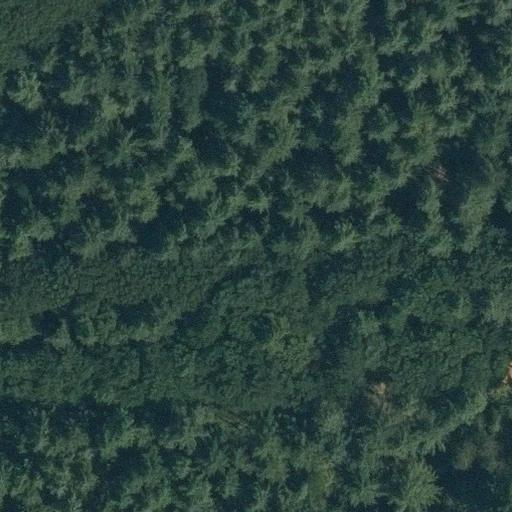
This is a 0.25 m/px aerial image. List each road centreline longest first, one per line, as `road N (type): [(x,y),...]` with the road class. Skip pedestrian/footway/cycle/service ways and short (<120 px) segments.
road 1 (track): [(0,281),(511,255)]
road 2 (track): [(0,345),(511,323)]
